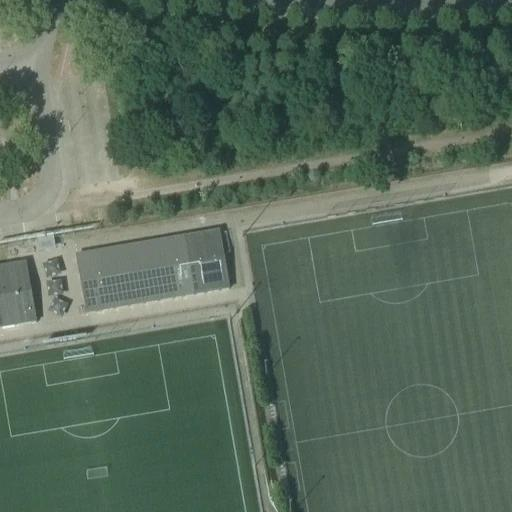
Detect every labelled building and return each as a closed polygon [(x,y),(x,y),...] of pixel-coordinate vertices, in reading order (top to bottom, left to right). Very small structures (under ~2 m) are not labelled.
[(183,239),(76,257),(86,315),(193,297),(228,291),(218,233),(183,239)] [(53,243),(37,246),(39,255),(55,252),(53,243)] [(0,269),(0,330),(35,324),(25,265),(0,269)] [(267,410),(270,430),(276,430),(272,409),(267,410)] [(278,471),(281,492),(287,491),(283,470),(278,471)]
